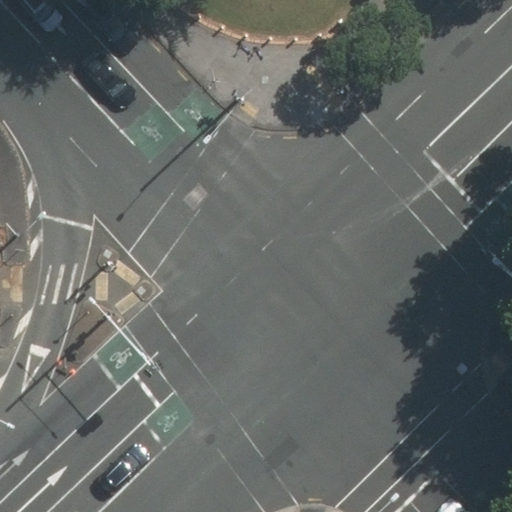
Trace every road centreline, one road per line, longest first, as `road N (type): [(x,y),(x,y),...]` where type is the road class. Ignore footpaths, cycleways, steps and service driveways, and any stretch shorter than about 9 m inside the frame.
road 1 (secondary): [(0,448),(49,338),(63,284),(73,223),(69,73)]
road 2 (secondary): [(297,321),(69,73)]
road 3 (secondary): [(297,321),(511,95)]
road 4 (secondary): [(92,511),(297,321)]
road 5 (secondary): [(297,321),(478,511)]
